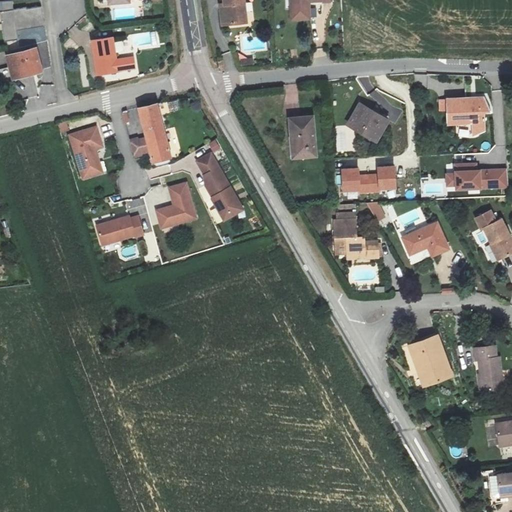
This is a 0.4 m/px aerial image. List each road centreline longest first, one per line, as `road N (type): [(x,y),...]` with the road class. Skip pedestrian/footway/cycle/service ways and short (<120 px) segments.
road 1 (unclassified): [(208,90),(395,65),(511,69)]
road 2 (unclassified): [(348,335),(208,90)]
road 3 (unclassified): [(0,126),(202,76)]
road 4 (unclassified): [(450,511),(348,335)]
road 5 (residential): [(511,317),(479,299),(430,300),(348,335)]
